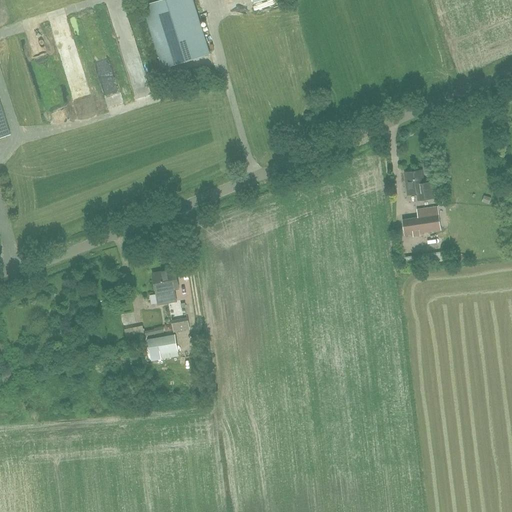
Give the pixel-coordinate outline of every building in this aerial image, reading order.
[(162,69),(210,54),(193,0),(159,0),(143,5),(162,69)] [(62,53),(67,67),(75,64),(70,49),(62,53)] [(0,136),(9,134),(0,106),(0,136)] [(423,183),(422,170),(405,172),(408,195),(417,194),(418,201),(433,199),(430,182),(423,183)] [(489,204),(491,198),(484,196),(482,202),(489,204)] [(420,234),(441,230),(438,207),(417,210),(418,218),(402,220),(405,236),(413,235),(414,237),(420,236),(420,234)] [(160,305),(177,302),(174,289),(179,288),(175,270),(152,274),(156,293),(158,292),(160,305)] [(160,355),(160,357),(161,360),(179,356),(175,335),(148,340),(150,356),(160,355)]
